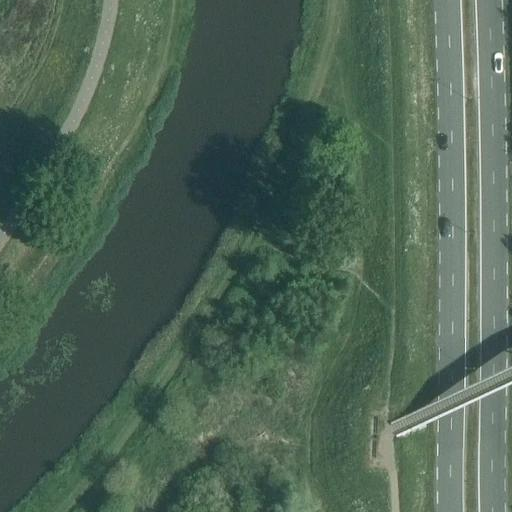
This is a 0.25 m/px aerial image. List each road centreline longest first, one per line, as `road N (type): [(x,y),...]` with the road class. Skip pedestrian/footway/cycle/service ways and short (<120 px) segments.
road 1 (primary): [(446,0),(451,511)]
road 2 (primary): [(492,511),(487,0)]
